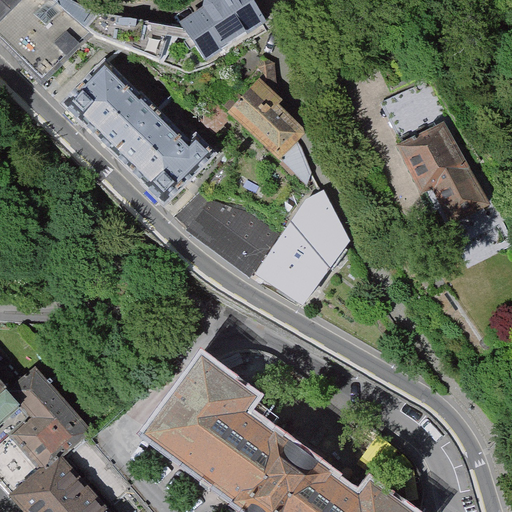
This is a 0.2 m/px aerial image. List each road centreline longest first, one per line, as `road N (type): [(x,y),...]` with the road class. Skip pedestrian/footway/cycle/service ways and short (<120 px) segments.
road 1 (residential): [(493,511),(472,448),(449,416),(215,274),(0,67)]
road 2 (residential): [(206,337),(272,336),(409,425),(436,452),(451,511)]
